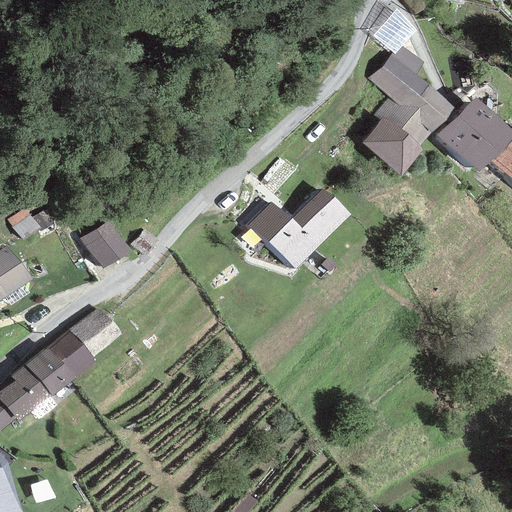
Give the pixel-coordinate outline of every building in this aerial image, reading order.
[(389,97),(433,134),(455,108),(416,74),(424,64),(399,43),(369,80),(389,97)] [(511,140),(511,130),(475,96),(438,135),(479,174),(492,162),(511,140)] [(433,134),(389,97),(374,115),(380,120),(361,143),(400,177),(423,150),(421,148),(433,134)] [(511,140),(492,162),(511,179),(511,140)] [(271,201),(248,226),(295,271),(349,214),(322,189),(291,221),(271,201)] [(32,218),(26,208),(8,220),(22,240),(39,229),(32,218)] [(45,209),(32,218),(39,229),(41,231),(54,223),(45,209)] [(130,251),(107,222),(79,239),(103,269),(130,251)] [(158,240),(144,228),(129,244),(143,257),(158,240)] [(0,300),(32,279),(6,247),(0,250),(0,300)] [(98,307),(69,330),(92,358),(121,334),(98,307)] [(66,332),(25,366),(50,396),(94,360),(92,358),(69,330),(66,332)] [(50,396),(25,366),(10,376),(14,381),(0,391),(0,430),(16,418),(19,422),(50,396)] [(0,511),(22,511),(8,463),(0,453),(0,511)]
